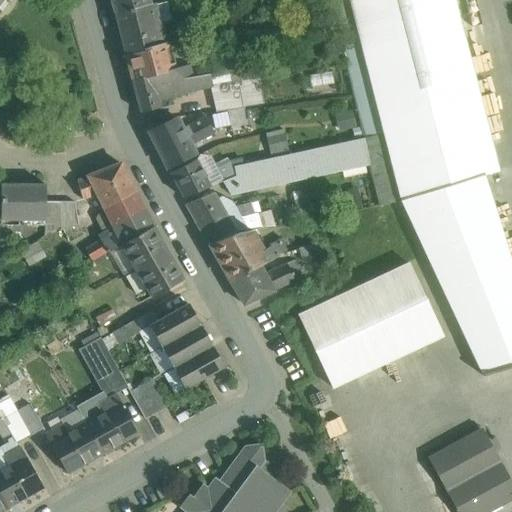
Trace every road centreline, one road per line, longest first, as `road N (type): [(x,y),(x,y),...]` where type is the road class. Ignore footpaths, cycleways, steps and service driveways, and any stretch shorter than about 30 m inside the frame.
road 1 (residential): [(138,133),(271,388),(250,412),(64,511)]
road 2 (residential): [(138,133),(37,164),(0,139)]
road 3 (residential): [(91,0),(138,133)]
